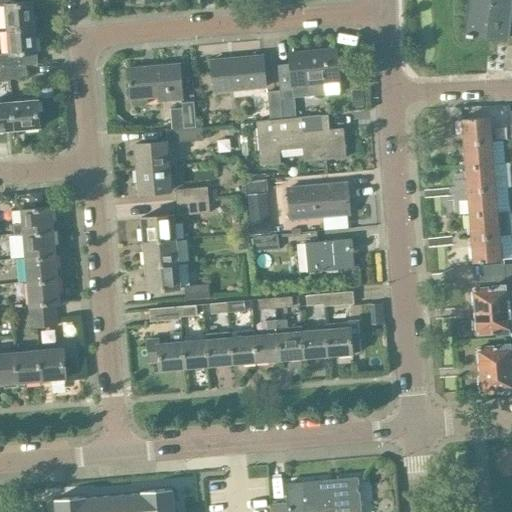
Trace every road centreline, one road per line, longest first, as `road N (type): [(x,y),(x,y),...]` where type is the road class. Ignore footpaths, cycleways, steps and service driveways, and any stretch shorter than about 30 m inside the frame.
road 1 (tertiary): [(416,426),(387,94)]
road 2 (residential): [(117,453),(416,426)]
road 3 (residential): [(90,44),(107,36),(384,11)]
road 4 (residential): [(117,453),(92,166)]
road 5 (residential): [(387,94),(511,89)]
road 6 (residential): [(92,166),(90,44)]
